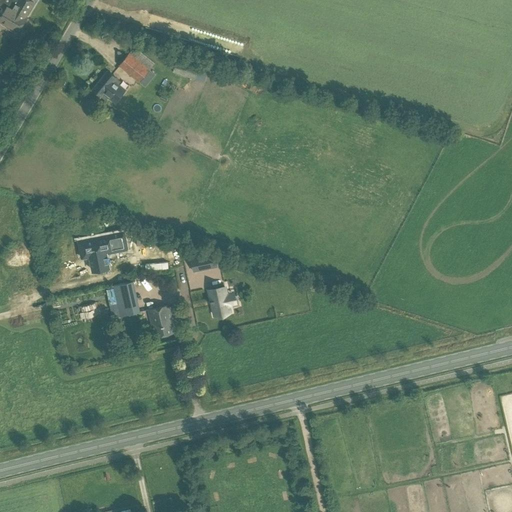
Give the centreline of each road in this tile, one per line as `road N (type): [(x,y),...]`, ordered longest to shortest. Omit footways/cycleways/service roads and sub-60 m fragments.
road 1 (primary): [(0,471),(511,347)]
road 2 (unclassified): [(0,153),(90,0)]
